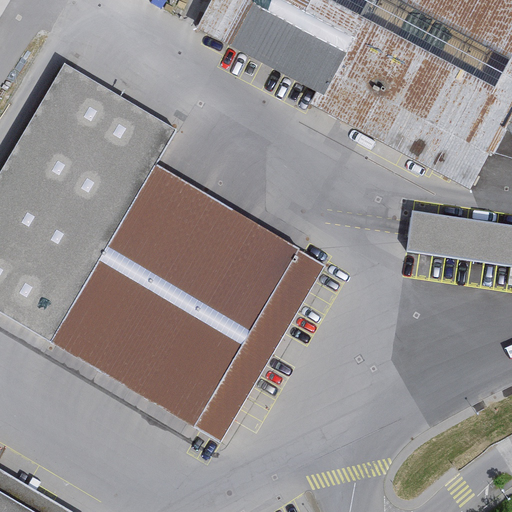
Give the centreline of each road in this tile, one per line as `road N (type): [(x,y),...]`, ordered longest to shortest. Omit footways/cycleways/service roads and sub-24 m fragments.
road 1 (unclassified): [(350,511),(357,475),(380,437),(421,405),(511,366)]
road 2 (unclassified): [(511,203),(464,208),(369,183)]
